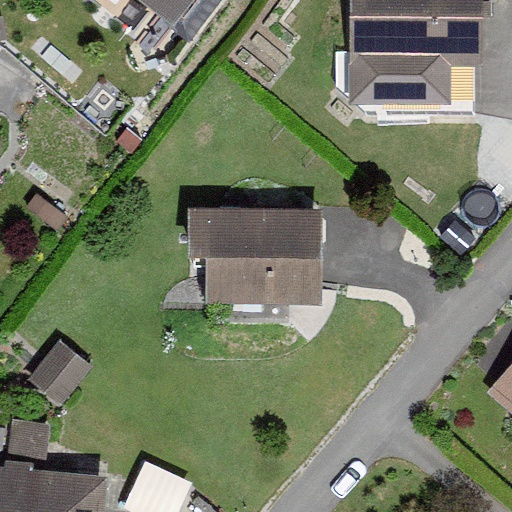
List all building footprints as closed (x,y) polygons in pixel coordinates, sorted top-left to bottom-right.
[(192,0),(149,0),(177,21),(192,0)] [(482,0),(350,0),(350,99),(450,99),(450,59),(482,59),(482,0)] [(319,204),(189,203),(189,253),(206,253),(206,300),(319,301),(319,204)] [(511,359),(486,390),(511,411),(511,359)] [(101,511),(105,475),(0,465),(0,511),(101,511)] [(150,511),(178,511),(188,481),(144,469),(134,507),(150,511)]
